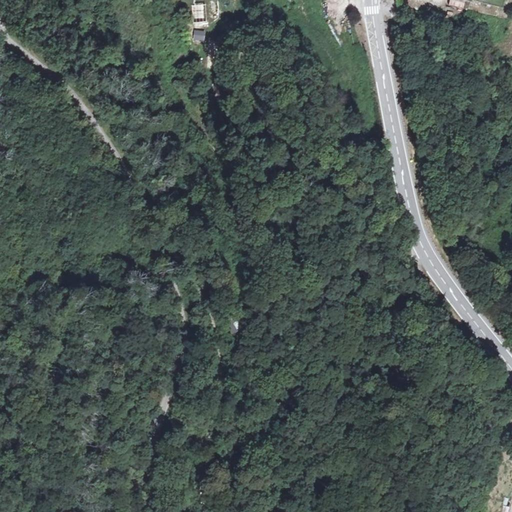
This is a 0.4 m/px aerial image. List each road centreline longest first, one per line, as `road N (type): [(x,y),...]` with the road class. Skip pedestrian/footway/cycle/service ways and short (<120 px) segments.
road 1 (secondary): [(371,0),(412,227),(424,255),(511,369)]
road 2 (unclassified): [(140,511),(183,341),(161,239)]
road 3 (unclassified): [(0,32),(96,128),(137,184),(161,239)]
road 4 (track): [(161,239),(197,288),(216,340),(218,385),(204,457)]
